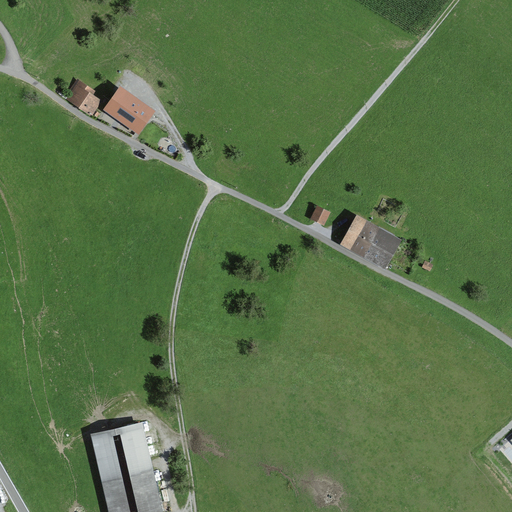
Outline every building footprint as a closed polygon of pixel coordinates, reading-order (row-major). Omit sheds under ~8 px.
[(91,115),(102,99),(93,93),(95,90),(77,77),(68,91),(70,92),(66,98),(91,115)] [(138,133),(155,109),(119,84),(102,107),(138,133)] [(323,224),(329,212),(318,207),(312,219),(323,224)] [(384,262),(394,243),(356,221),(345,240),(384,262)] [(164,511),(154,467),(102,479),(109,511),(130,511),(124,482),(131,480),(138,511),(164,511)]
